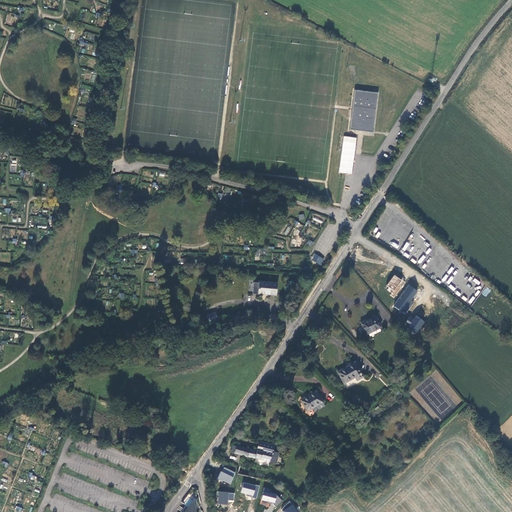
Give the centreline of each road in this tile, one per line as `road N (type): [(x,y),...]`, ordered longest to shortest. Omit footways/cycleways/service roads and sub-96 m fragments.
road 1 (unclassified): [(357,229),(511,0)]
road 2 (unclassified): [(357,229),(281,196),(165,165),(113,168)]
road 3 (unclassified): [(197,471),(294,329)]
